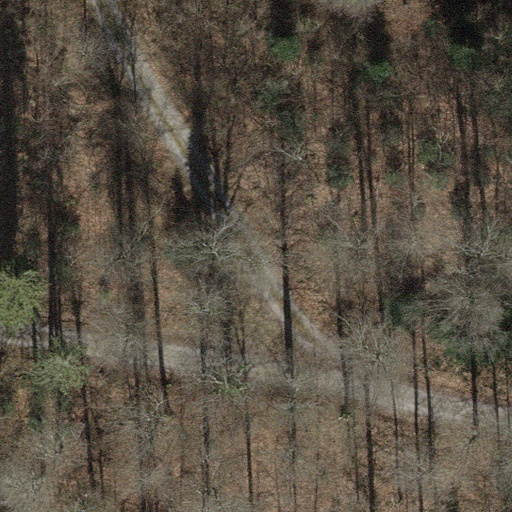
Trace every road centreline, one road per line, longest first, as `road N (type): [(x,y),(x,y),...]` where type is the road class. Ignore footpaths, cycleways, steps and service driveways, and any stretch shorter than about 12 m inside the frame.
road 1 (track): [(0,322),(352,387),(511,429)]
road 2 (track): [(106,0),(113,27),(248,259),(352,387)]
